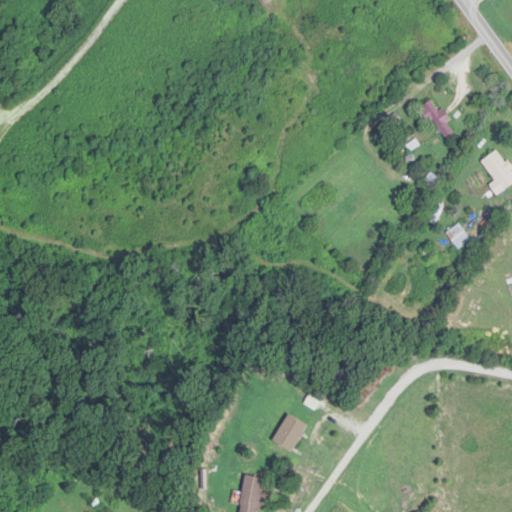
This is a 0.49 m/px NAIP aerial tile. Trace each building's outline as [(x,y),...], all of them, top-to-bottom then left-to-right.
[(432,101),(421,111),(449,141),(460,130),(432,101)] [(407,144),(417,141),(415,136),(405,139),(407,144)] [(511,185),(511,168),(498,151),(484,162),(498,181),(490,187),(498,196),(511,185)] [(448,234),(462,251),(474,241),(460,224),(448,234)] [(334,385),(346,390),(353,372),(341,368),(334,385)] [(294,454),(309,426),(290,415),(275,443),(294,454)] [(244,511),(266,511),(266,478),(244,478),(244,511)]
